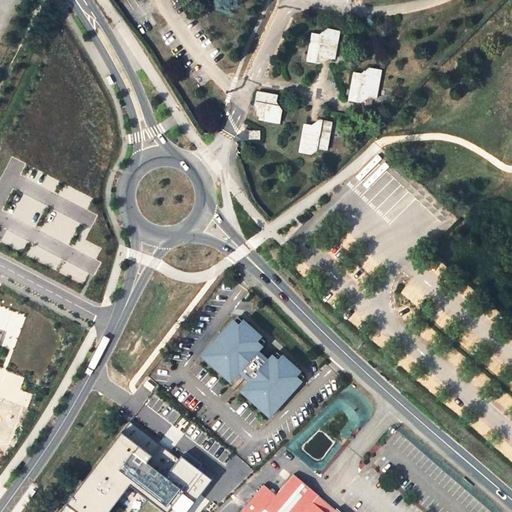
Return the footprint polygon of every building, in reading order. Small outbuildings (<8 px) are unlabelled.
[(318,35),(313,34),(308,63),(319,65),(325,59),(334,60),(339,31),(327,29),(318,35)] [(360,74),(355,73),(350,103),(361,105),(367,99),(374,100),(380,70),(369,69),(360,74)] [(277,98),(256,93),(253,105),(259,113),(258,119),(280,123),(282,114),(278,107),(275,107),(277,98)] [(309,126),(305,125),(300,154),(310,155),(318,149),(325,150),(331,122),(320,120),(309,126)] [(235,137),(232,142),(249,141),(250,131),(246,129),(244,132),(241,131),(238,136),(235,137)] [(258,132),(250,131),(249,141),(258,141),(258,132)] [(0,467),(44,411),(88,332),(0,286),(0,467)] [(266,340),(239,315),(204,354),(231,378),(240,369),(252,380),(243,389),(270,414),(305,375),(278,350),(269,360),(258,349),(266,340)] [(188,511),(213,480),(132,422),(59,511),(109,511),(131,486),(148,500),(140,511),(188,511)] [(320,494),(294,472),(276,494),(264,483),(239,511),(325,511),(314,501),(320,494)] [(340,511),(320,494),(314,501),(325,511),(340,511)]
